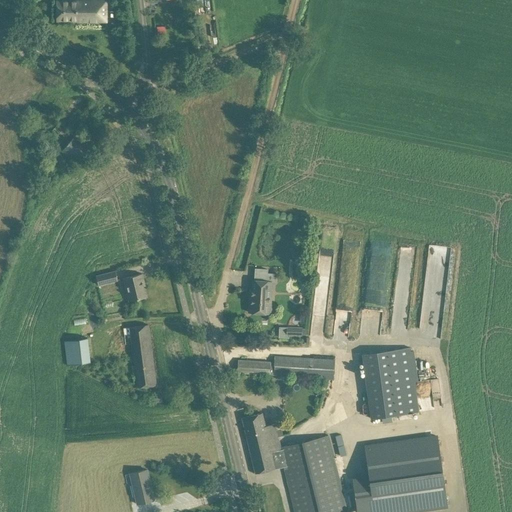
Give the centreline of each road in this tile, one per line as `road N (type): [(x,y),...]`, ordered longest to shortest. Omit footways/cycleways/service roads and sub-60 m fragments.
road 1 (tertiary): [(250,511),(172,193),(139,123)]
road 2 (tertiary): [(139,123),(85,71),(0,28)]
road 3 (unclassified): [(139,123),(146,90),(136,0)]
